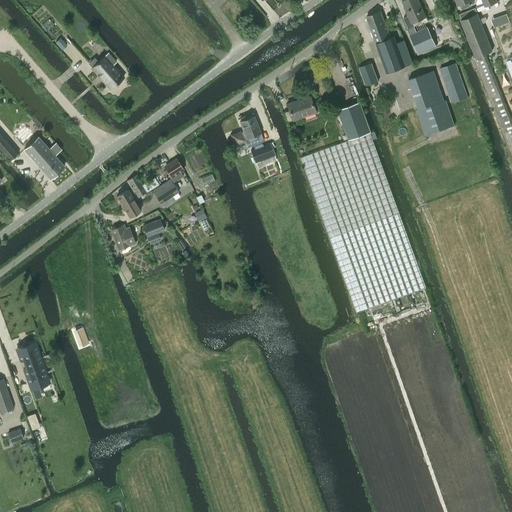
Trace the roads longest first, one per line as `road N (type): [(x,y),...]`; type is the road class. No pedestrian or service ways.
road 1 (unclassified): [(0,273),(158,151),(377,0)]
road 2 (tertiary): [(317,0),(0,235)]
